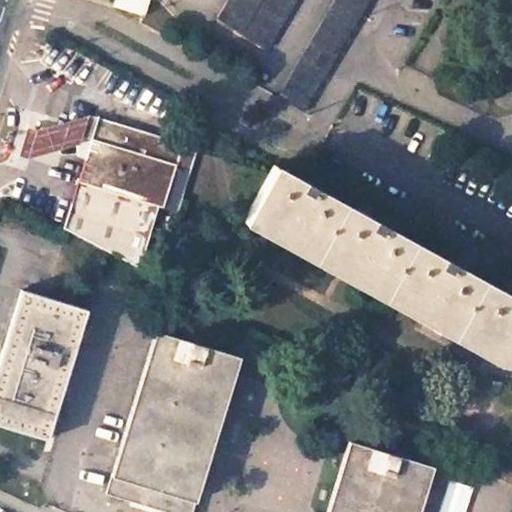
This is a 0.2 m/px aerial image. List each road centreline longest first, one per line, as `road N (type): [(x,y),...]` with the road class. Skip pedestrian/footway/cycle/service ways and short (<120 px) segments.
road 1 (residential): [(57,11),(306,148),(317,130)]
road 2 (residential): [(317,130),(103,14),(57,11)]
